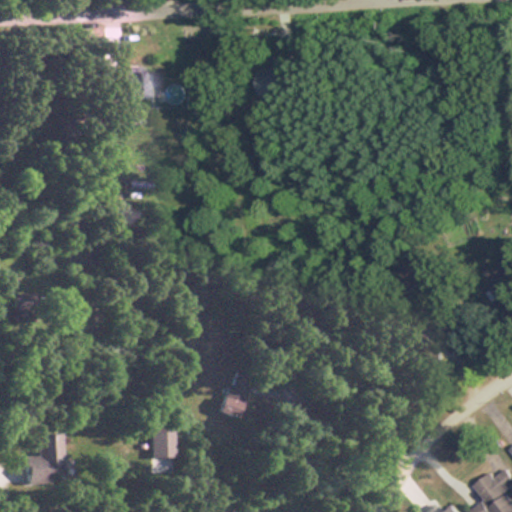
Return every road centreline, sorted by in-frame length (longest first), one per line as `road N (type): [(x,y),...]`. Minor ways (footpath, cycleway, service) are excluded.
road 1 (residential): [(0,15),(328,0)]
road 2 (residential): [(379,511),(441,426),(511,363)]
